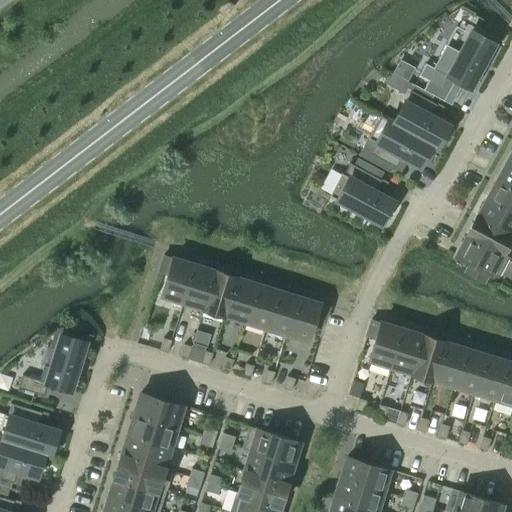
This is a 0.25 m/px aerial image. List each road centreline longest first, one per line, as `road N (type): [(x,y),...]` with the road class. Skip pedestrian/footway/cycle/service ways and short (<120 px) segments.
road 1 (residential): [(330,421),(369,304),(420,208),(439,197),(511,74)]
road 2 (residential): [(330,421),(116,358),(62,511)]
road 3 (secondary): [(0,232),(298,0)]
road 4 (secondary): [(261,0),(0,202)]
road 5 (residential): [(511,475),(330,421)]
